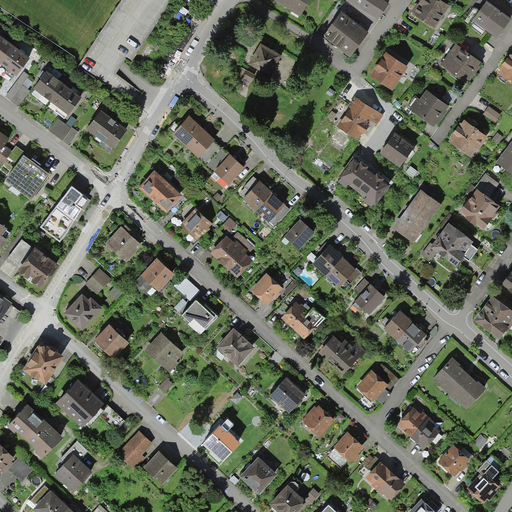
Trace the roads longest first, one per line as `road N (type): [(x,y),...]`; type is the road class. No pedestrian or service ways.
road 1 (residential): [(113,191),(464,511)]
road 2 (residential): [(183,75),(454,324)]
road 3 (residential): [(43,313),(254,511)]
road 4 (unknown): [(161,112),(106,73),(147,0)]
road 5 (residential): [(0,107),(113,191)]
road 6 (residential): [(113,191),(43,313)]
road 7 (residential): [(183,75),(113,191)]
road 8 (residential): [(250,0),(352,73)]
road 9 (residential): [(511,34),(441,133)]
